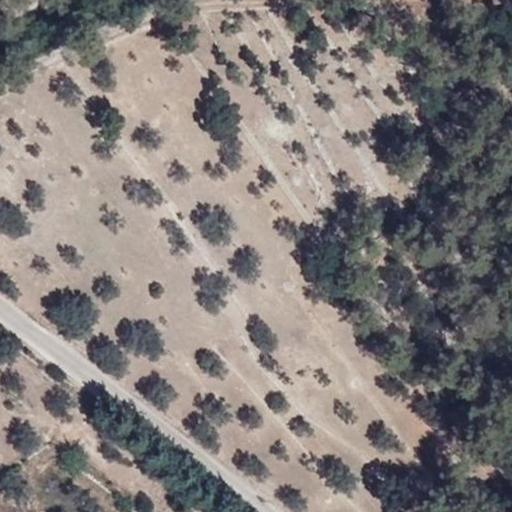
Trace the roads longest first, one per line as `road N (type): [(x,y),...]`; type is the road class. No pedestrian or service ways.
road 1 (track): [(0,87),(157,10),(243,0),(431,0)]
road 2 (unclassified): [(0,290),(89,350),(282,511)]
